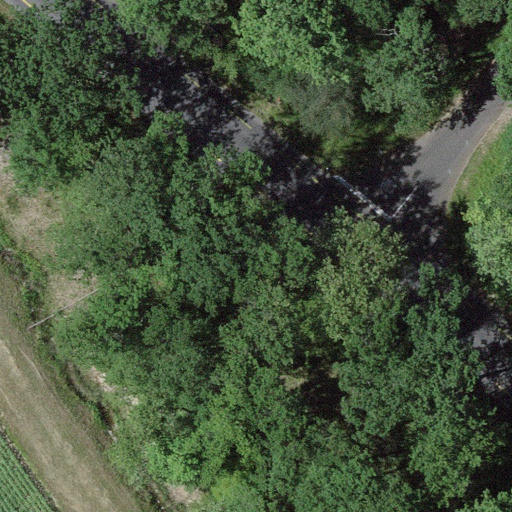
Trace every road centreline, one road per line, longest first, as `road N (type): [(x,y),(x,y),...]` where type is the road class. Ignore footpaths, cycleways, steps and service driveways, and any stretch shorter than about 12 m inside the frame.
road 1 (tertiary): [(61,0),(368,248)]
road 2 (unclassified): [(368,248),(511,71)]
road 3 (tertiary): [(368,248),(511,364)]
